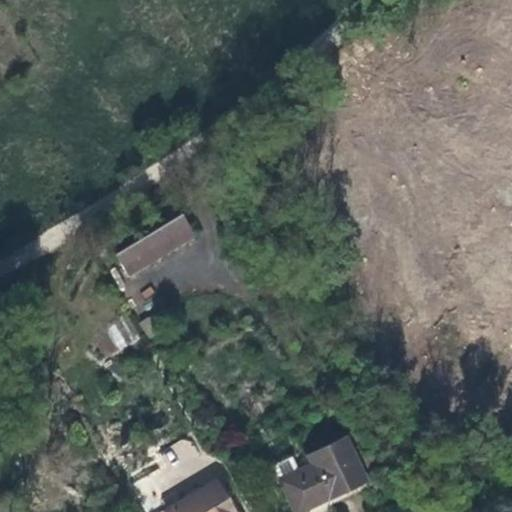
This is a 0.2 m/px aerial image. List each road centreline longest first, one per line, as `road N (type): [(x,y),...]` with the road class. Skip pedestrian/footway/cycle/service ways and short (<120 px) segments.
road 1 (unclassified): [(0,286),(144,190),(380,0)]
road 2 (residential): [(511,133),(451,163),(511,279)]
